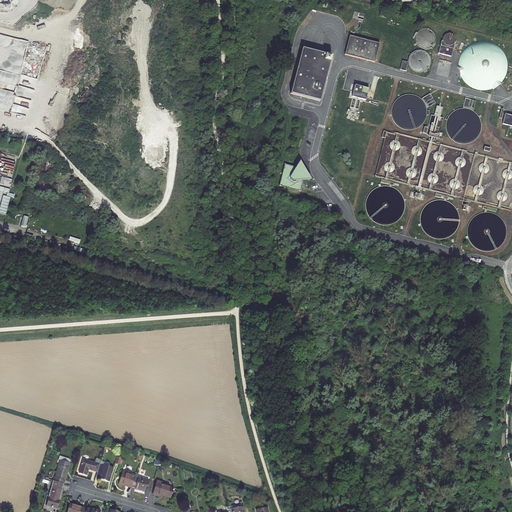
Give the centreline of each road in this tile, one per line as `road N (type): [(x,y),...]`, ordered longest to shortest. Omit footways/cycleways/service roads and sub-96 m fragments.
road 1 (unknown): [(234,0),(234,79),(225,116),(242,182),(254,392),(277,473),(272,492)]
road 2 (unknown): [(0,408),(272,492)]
